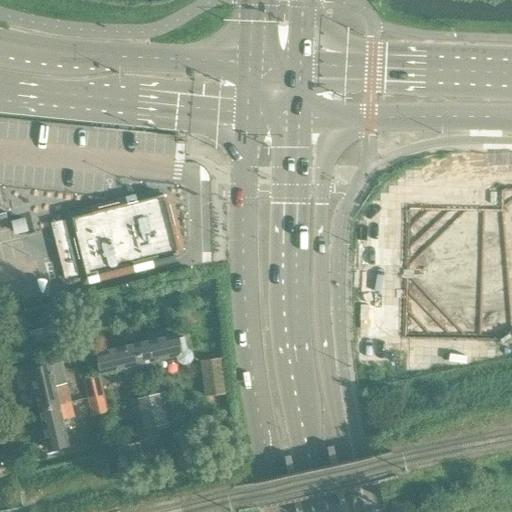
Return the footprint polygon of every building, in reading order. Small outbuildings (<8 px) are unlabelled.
[(162,195),(50,224),(63,279),(85,274),(86,278),(87,277),(88,281),(97,279),(96,275),(132,266),(133,269),(151,265),(150,261),(176,254),(162,195)] [(475,208),(433,208),(432,220),(475,220),(475,208)] [(473,301),(472,346),(494,347),(511,347),(511,341),(494,341),(495,315),(511,315),(511,209),(475,208),(475,220),(475,230),(474,283),(473,301)] [(472,346),(473,301),(474,283),(475,230),(381,228),(379,300),(378,348),(472,351),(472,346)] [(16,301),(0,304),(0,316),(19,311),(16,301)] [(511,315),(495,315),(494,341),(511,341),(511,315)] [(159,359),(175,356),(177,362),(183,365),(189,364),(193,358),(191,351),(186,348),(184,337),(176,339),(175,335),(134,344),(139,364),(141,375),(162,371),(159,359)] [(134,344),(94,354),(99,373),(122,368),(125,379),(141,375),(139,364),(134,344)] [(224,393),(219,359),(201,362),(205,396),(224,393)] [(68,383),(63,361),(47,365),(53,387),(64,384),(68,383)] [(47,365),(28,369),(38,410),(57,405),(68,403),(64,384),(53,387),(47,365)] [(385,372),(366,376),(368,389),(388,385),(385,372)] [(101,395),(97,378),(83,381),(87,398),(101,395)] [(154,393),(146,395),(154,429),(162,427),(171,425),(163,391),(154,393)] [(105,412),(101,395),(87,398),(90,415),(105,412)] [(129,399),(136,433),(145,431),(154,429),(146,395),(137,397),(129,399)] [(57,405),(38,410),(47,450),(66,446),(62,429),(91,422),(90,415),(87,398),(68,403),(57,405)] [(122,468),(143,463),(141,454),(138,443),(117,448),(118,451),(122,468)]
